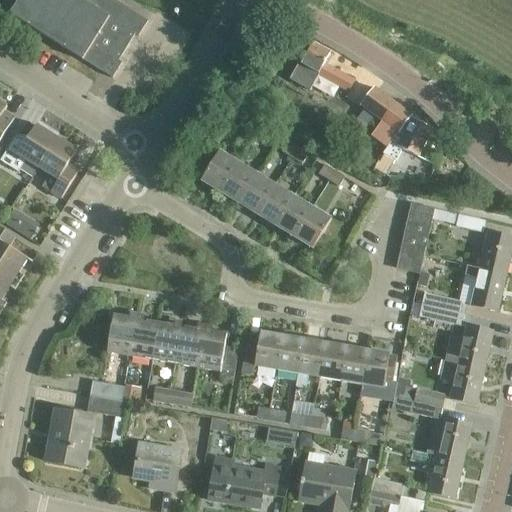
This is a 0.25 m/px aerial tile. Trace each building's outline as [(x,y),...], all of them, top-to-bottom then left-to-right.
[(138,37),(148,22),(112,0),(19,0),(10,15),(112,79),(122,63),(115,59),(131,33),(138,37)] [(302,58),(308,46),(297,40),(291,52),(302,58)] [(325,65),(331,54),(313,44),(302,66),(297,76),(309,82),(314,73),(333,84),(333,83),(349,92),(355,82),(338,73),(339,73),(325,65)] [(382,123),(395,105),(374,90),(361,107),(382,123)] [(7,107),(0,103),(0,141),(11,124),(1,118),(7,107)] [(411,117),(395,105),(382,123),(371,137),(386,148),(377,161),(377,162),(408,120),(411,117)] [(248,125),(258,131),(264,121),(254,115),(248,125)] [(410,122),(408,120),(377,162),(378,162),(374,170),(386,176),(394,161),(395,162),(401,150),(417,158),(431,132),(411,121),(410,122)] [(275,127),(264,121),(258,131),(269,137),(275,127)] [(26,161),(38,169),(56,139),(37,127),(27,144),(16,137),(0,162),(18,174),(26,161)] [(42,187),(51,193),(50,194),(61,200),(77,175),(68,170),(78,153),(56,139),(38,169),(49,176),(42,187)] [(292,158),(298,148),(288,141),(281,152),(292,158)] [(308,154),(298,148),(292,158),(302,164),(308,154)] [(220,193),(238,164),(219,153),(201,182),(220,193)] [(220,193),(238,205),(256,175),(238,164),(220,193)] [(329,181),(335,170),(325,164),(318,175),(329,181)] [(345,177),(335,170),(329,181),(339,187),(345,177)] [(256,175),(238,205),(257,216),(275,187),(256,175)] [(257,216),(275,228),(293,198),(275,187),(257,216)] [(275,228),(293,239),(312,210),(293,198),(275,228)] [(410,205),(401,244),(425,250),(434,211),(410,205)] [(312,210),(293,239),(312,251),(330,221),(312,210)] [(482,234),(485,222),(457,217),(455,228),(482,234)] [(14,240),(0,230),(0,282),(15,292),(33,263),(9,249),(14,240)] [(467,266),(466,267),(505,276),(511,248),(511,239),(487,233),(479,269),(467,266)] [(422,262),(425,250),(401,244),(398,256),(422,262)] [(419,274),(422,262),(398,256),(395,269),(419,274)] [(505,276),(466,267),(464,277),(477,280),(471,307),(497,313),(505,276)] [(0,316),(15,292),(0,282),(0,316)] [(424,294),(421,306),(463,316),(466,304),(424,294)] [(463,316),(421,306),(418,317),(460,327),(463,316)] [(130,358),(137,321),(113,317),(107,354),(130,358)] [(130,358),(153,361),(159,324),(137,321),(130,358)] [(175,365),(181,328),(159,324),(153,361),(175,365)] [(450,341),(445,361),(484,370),(492,332),(466,326),(462,344),(450,341)] [(175,365),(198,369),(204,332),(181,328),(175,365)] [(204,332),(198,369),(220,372),(218,380),(232,382),(238,350),(224,347),(226,335),(204,332)] [(255,368),(277,371),(283,338),(261,334),(255,368)] [(298,375),(304,341),(283,338),(277,371),(298,375)] [(298,375),(319,379),(325,345),(304,341),(298,375)] [(341,383),(346,349),(325,345),(319,379),(341,383)] [(341,383),(362,386),(367,353),(346,349),(341,383)] [(367,353),(362,386),(383,390),(389,356),(367,353)] [(484,370),(445,361),(441,380),(453,383),(449,400),(475,407),(484,370)] [(122,403),(125,388),(93,382),(90,398),(122,403)] [(441,409),(444,397),(416,390),(416,389),(397,385),(394,398),(413,402),(413,403),(441,409)] [(141,388),(126,386),(123,402),(138,405),(141,388)] [(153,401),(168,404),(170,390),(155,388),(153,401)] [(194,394),(170,390),(168,404),(191,408),(194,394)] [(87,413),(116,418),(124,420),(126,404),(122,403),(90,398),(87,413)] [(438,421),(441,409),(413,403),(410,415),(438,421)] [(256,420),(268,422),(270,410),(258,408),(256,420)] [(287,413),(270,410),(268,422),(285,425),(287,413)] [(84,469),(93,418),(59,412),(54,444),(51,443),(48,463),(84,469)] [(299,427),(311,429),(313,417),(301,415),(299,427)] [(328,420),(313,417),(311,429),(326,432),(328,420)] [(434,423),(426,454),(431,455),(436,456),(463,462),(471,427),(444,421),(443,425),(434,423)] [(340,440),(353,442),(355,430),(342,428),(340,440)] [(380,447),(382,435),(355,430),(353,442),(380,447)] [(175,493),(181,455),(140,448),(135,478),(161,483),(160,491),(175,493)] [(434,466),(428,494),(454,500),(463,462),(436,456),(431,455),(428,465),(434,466)] [(226,506),(227,503),(260,509),(262,495),(275,498),(280,469),(266,467),(265,477),(232,471),(233,462),(218,459),(217,469),(215,468),(210,500),(212,501),(211,503),(226,506)] [(368,461),(365,477),(374,479),(378,463),(368,461)] [(350,510),(356,474),(305,465),(299,501),(322,505),(321,511),(348,511),(348,510),(350,510)] [(400,498),(403,487),(373,480),(370,491),(400,498)] [(396,511),(399,500),(370,493),(367,506),(396,511)]
